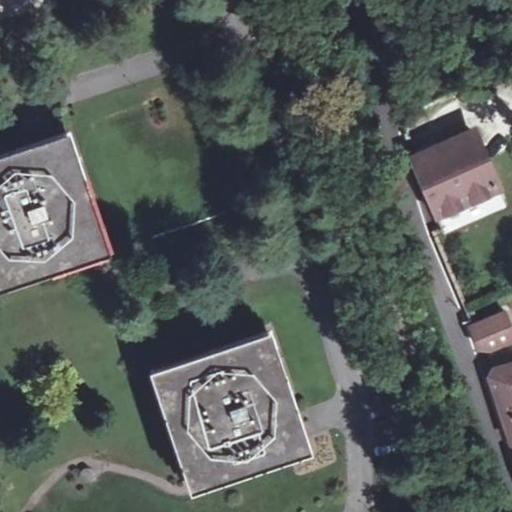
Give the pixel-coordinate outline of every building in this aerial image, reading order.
[(473,130),(410,157),(435,214),(499,188),(473,130)] [(0,279),(98,248),(63,142),(0,162),(0,279)] [(511,331),(504,312),(470,325),(479,349),(487,350),(511,339),(511,331)] [(300,447),(266,340),(160,375),(195,482),(300,447)] [(511,362),(493,368),(488,375),(511,448),(511,362)]
